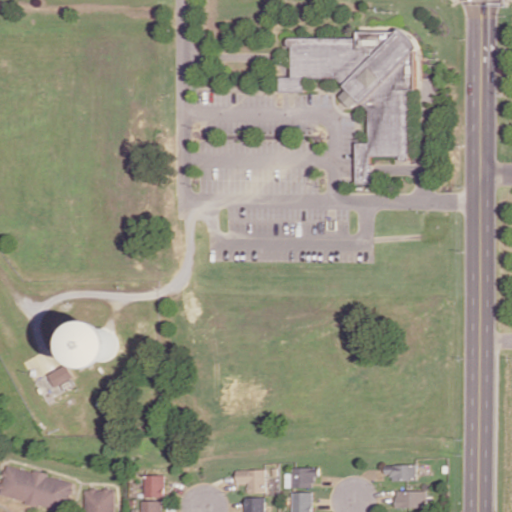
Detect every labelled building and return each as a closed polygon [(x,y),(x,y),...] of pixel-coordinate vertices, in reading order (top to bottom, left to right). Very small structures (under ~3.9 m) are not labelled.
[(289,38),(289,45),(293,47),(294,76),(281,77),(281,91),(305,90),(305,79),(329,77),(347,85),(341,99),(356,105),(357,102),(369,107),(371,142),(356,142),(358,183),(373,182),(372,156),(393,155),(402,158),(412,158),(409,89),(418,89),(417,64),(420,60),(420,59),(420,36),(403,29),(359,31),(359,36),(289,38)] [(123,322),(80,322),(80,364),(123,364),(123,322)] [(57,387),(75,376),(68,363),(50,374),(57,387)] [(386,465),(386,478),(418,477),(418,463),(386,465)] [(74,479),(7,466),(1,497),(68,510),(74,479)] [(292,486),(314,487),(314,476),(319,476),(319,466),(292,466),(292,486)] [(266,492),(266,469),(237,469),(237,482),(247,482),(247,492),(266,492)] [(145,475),(146,497),(166,496),(165,474),(145,475)] [(85,511),(115,511),(116,489),(86,488),(85,511)] [(428,507),(428,490),(397,490),(397,507),(428,507)] [(292,511),(312,511),(313,492),(293,491),(292,511)] [(265,511),(265,496),(245,497),(245,511),(265,511)] [(143,500),(142,511),(163,511),(163,500),(143,500)]
